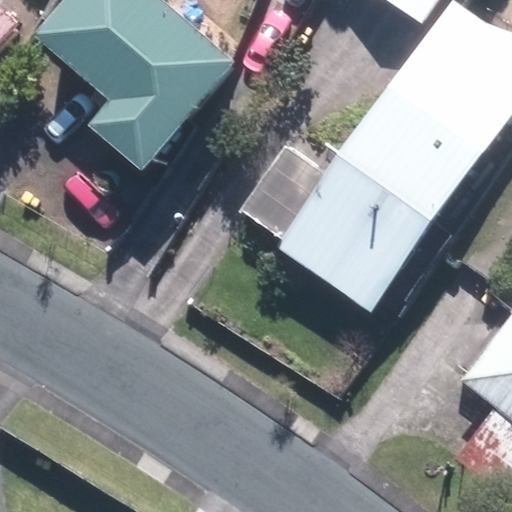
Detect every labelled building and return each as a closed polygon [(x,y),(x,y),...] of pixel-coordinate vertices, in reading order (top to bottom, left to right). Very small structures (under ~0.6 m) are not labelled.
[(242,68),(163,0),(83,0),(48,41),(124,107),(103,131),(151,172),(242,68)] [(442,0),(387,0),(425,26),(442,0)] [(0,50),(22,29),(0,7),(0,50)] [(511,118),(511,43),(459,7),(290,252),(379,312),(511,118)] [(511,416),(511,331),(471,384),(511,416)]
